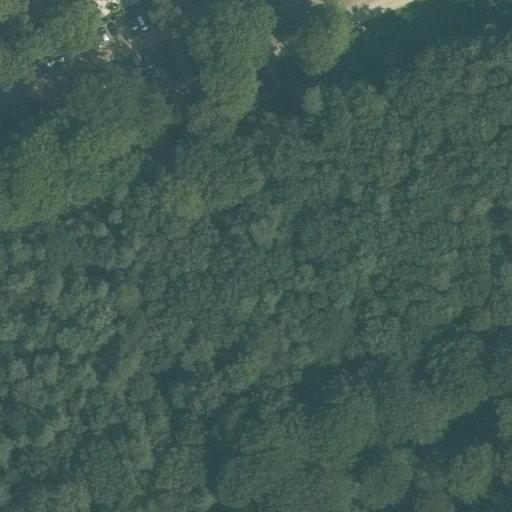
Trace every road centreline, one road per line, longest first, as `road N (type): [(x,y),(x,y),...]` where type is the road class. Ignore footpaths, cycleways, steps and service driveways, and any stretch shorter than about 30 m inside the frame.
road 1 (unclassified): [(0,165),(401,0)]
road 2 (track): [(236,511),(180,178),(177,131),(188,88)]
